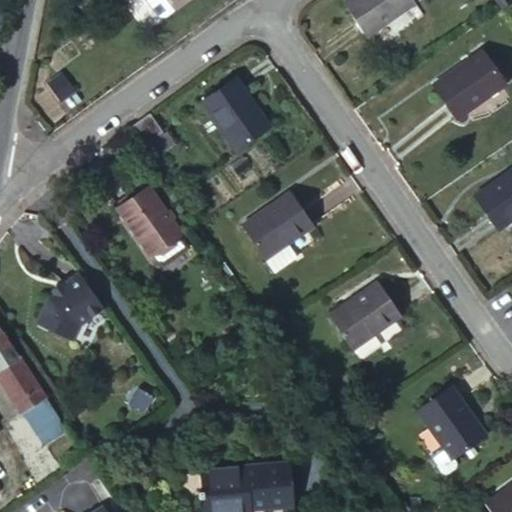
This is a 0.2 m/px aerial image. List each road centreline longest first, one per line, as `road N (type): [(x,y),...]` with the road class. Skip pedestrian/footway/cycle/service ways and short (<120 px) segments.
road 1 (residential): [(264,7),(511,364)]
road 2 (residential): [(0,181),(264,7)]
road 3 (residential): [(0,130),(24,0)]
